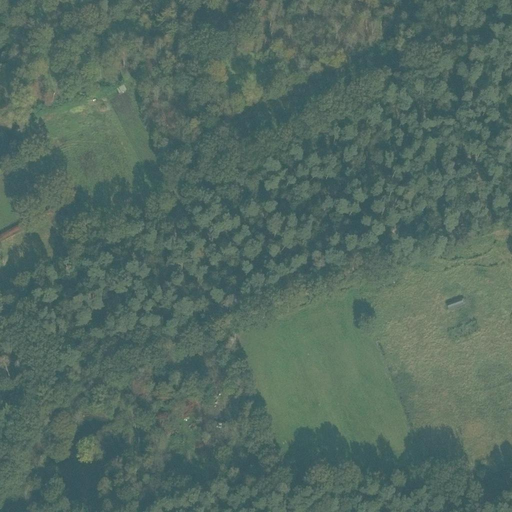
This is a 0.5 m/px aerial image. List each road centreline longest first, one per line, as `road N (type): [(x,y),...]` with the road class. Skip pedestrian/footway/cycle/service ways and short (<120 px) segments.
road 1 (track): [(61,381),(345,278),(446,170),(511,137)]
road 2 (track): [(481,44),(177,217)]
road 3 (track): [(147,351),(177,217)]
